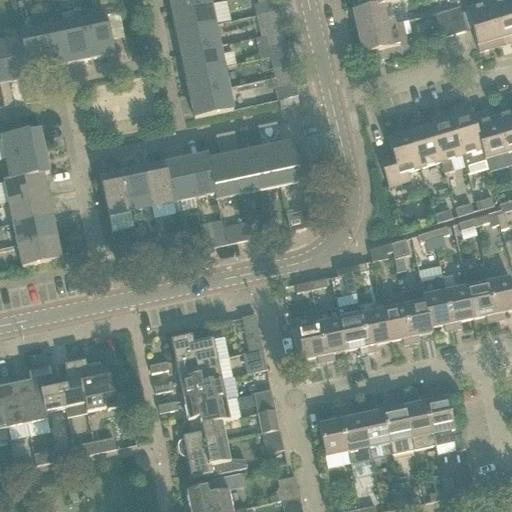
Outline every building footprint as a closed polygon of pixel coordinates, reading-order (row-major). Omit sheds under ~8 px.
[(168,0),(171,13),(211,5),(209,0),(168,0)] [(399,2),(408,0),(407,0),(352,0),(355,12),(352,12),(352,13),(399,2)] [(390,5),(408,1),(408,0),(399,2),(352,13),(357,34),(395,25),(390,5)] [(479,54),(501,47),(486,0),(485,0),(487,5),(466,12),(479,54)] [(511,12),(508,0),(486,0),(501,47),(511,44),(511,12)] [(176,35),(215,27),(211,5),(171,13),(176,35)] [(453,37),(466,34),(459,10),(446,13),(453,37)] [(441,40),(453,37),(446,13),(435,16),(441,40)] [(92,61),(113,56),(105,17),(84,22),(92,61)] [(71,65),(92,61),(84,22),(63,26),(71,65)] [(282,34),(280,25),(279,23),(258,28),(260,39),(264,38),(282,34)] [(408,55),(404,36),(401,24),(395,26),(395,25),(357,34),(362,56),(373,54),(375,63),(408,55)] [(49,69),(71,65),(63,26),(41,31),(49,69)] [(180,56),(219,48),(215,27),(176,35),(180,56)] [(28,74),(49,69),(41,31),(20,35),(28,74)] [(267,48),(285,44),(282,34),(264,38),(267,48)] [(34,104),(28,74),(20,35),(19,35),(20,40),(0,44),(0,45),(8,84),(20,82),(25,106),(34,104)] [(0,45),(0,93),(3,110),(13,108),(8,84),(0,45)] [(185,78),(224,69),(219,48),(180,56),(185,78)] [(292,76),(290,67),(289,65),(272,70),(274,80),(292,76)] [(189,99),(228,91),(224,69),(185,78),(189,99)] [(273,91),(294,85),(292,76),(274,80),(271,81),(266,82),(268,91),(273,91)] [(232,112),(228,93),(228,91),(189,99),(194,120),(232,112)] [(280,111),(299,107),(297,98),(278,103),(280,111)] [(495,119),(492,111),(472,117),(471,116),(484,162),(506,155),(495,119)] [(511,114),(495,119),(506,155),(511,153),(511,114)] [(471,116),(450,123),(461,158),(464,168),(464,170),(466,176),(486,170),(484,162),(471,116)] [(450,161),(461,158),(450,123),(429,129),(440,164),(444,176),(453,173),(450,161)] [(293,145),(281,148),(276,124),(267,126),(280,188),(302,184),(293,145)] [(259,193),(280,188),(267,126),(257,128),(262,152),(250,154),(259,193)] [(419,170),(440,164),(429,129),(409,135),(419,170)] [(5,161),(44,152),(39,131),(0,139),(5,161)] [(250,154),(239,157),(234,133),(224,135),(237,197),(259,193),(250,154)] [(216,202),(237,197),(224,135),(214,137),(219,161),(208,163),(207,157),(206,157),(216,202)] [(406,174),(419,170),(409,135),(387,142),(390,153),(378,156),(388,189),(409,183),(406,174)] [(9,182),(48,174),(44,152),(5,161),(9,182)] [(215,202),(216,202),(206,157),(185,161),(193,200),(214,196),(215,202)] [(172,205),(193,200),(185,161),(164,166),(172,205)] [(150,209),(172,205),(164,166),(142,170),(150,209)] [(129,214),(150,209),(142,170),(121,175),(129,214)] [(42,176),(48,175),(48,174),(9,182),(9,183),(4,184),(8,205),(47,197),(42,176)] [(132,230),(129,214),(121,175),(99,179),(111,234),(132,230)] [(13,226),(51,218),(47,197),(8,205),(13,226)] [(477,213),(493,208),(490,200),(474,204),(477,213)] [(503,216),(511,213),(511,202),(497,207),(499,212),(500,216),(503,215),(503,216)] [(456,220),(473,214),(470,206),(454,211),(456,220)] [(307,212),(296,214),(300,232),(301,231),(304,231),(311,229),(308,219),(307,212)] [(435,226),(451,221),(449,212),(433,217),(435,226)] [(494,218),(500,216),(499,212),(471,221),(474,230),(488,225),(490,231),(498,228),(494,218)] [(507,230),(503,216),(503,215),(500,216),(494,218),(498,228),(499,233),(507,230)] [(17,248),(56,240),(51,218),(13,226),(17,248)] [(460,234),(474,230),(471,221),(457,226),(460,234)] [(276,225),(266,227),(268,236),(277,234),(276,225)] [(446,229),(430,234),(432,242),(448,238),(446,229)] [(212,232),(216,249),(225,247),(222,230),(212,232)] [(418,246),(432,242),(430,234),(415,238),(418,246)] [(183,256),(192,254),(189,237),(179,239),(183,256)] [(179,239),(169,242),(172,258),(183,256),(179,239)] [(22,269),(60,261),(56,240),(17,248),(22,269)] [(393,263),(409,256),(405,242),(389,246),(392,254),(393,263)] [(510,266),(511,264),(511,242),(503,245),(509,266),(510,266)] [(140,265),(137,248),(136,244),(123,247),(127,268),(140,265)] [(140,265),(150,263),(146,246),(137,248),(140,265)] [(393,263),(392,254),(389,246),(369,252),(371,264),(387,261),(386,257),(391,255),(393,263)] [(366,274),(364,265),(349,269),(351,278),(366,274)] [(349,269),(335,272),(337,281),(343,280),(347,298),(356,296),(351,278),(349,269)] [(511,296),(509,280),(498,283),(495,270),(484,272),(494,323),(503,321),(501,315),(511,312),(511,296)] [(486,324),(494,323),(484,272),(463,277),(465,290),(472,321),(485,318),(486,324)] [(465,290),(455,292),(453,278),(442,280),(442,278),(441,279),(452,332),(460,330),(459,324),(472,321),(465,290)] [(444,333),(452,332),(441,279),(420,283),(422,290),(421,291),(429,330),(431,330),(443,327),(444,333)] [(326,289),(324,282),(324,281),(308,285),(310,293),(326,289)] [(295,296),(310,293),(308,285),(294,288),(295,296)] [(431,330),(429,330),(421,291),(400,295),(403,308),(411,346),(419,344),(418,338),(432,335),(431,330)] [(368,355),(360,317),(358,306),(348,308),(337,310),(345,353),(358,350),(360,356),(368,355)] [(403,347),(411,346),(403,308),(381,312),(388,344),(402,341),(403,347)] [(332,356),(345,353),(337,310),(316,315),(318,326),(326,364),(334,362),(332,356)] [(375,347),(388,344),(381,312),(360,317),(368,355),(376,353),(375,347)] [(248,355),(262,352),(254,317),(241,320),(248,355)] [(317,365),(326,364),(318,326),(295,331),(302,362),(316,359),(317,365)] [(213,341),(200,344),(198,336),(170,342),(174,362),(193,358),(195,365),(217,361),(213,341)] [(248,355),(242,356),(246,376),(266,372),(262,352),(248,355)] [(217,361),(195,365),(193,358),(174,362),(178,382),(198,378),(199,385),(221,381),(217,361)] [(87,384),(80,386),(86,415),(105,411),(106,413),(117,411),(115,397),(114,394),(112,395),(106,368),(104,359),(83,364),(87,384)] [(80,386),(87,384),(83,364),(63,368),(66,380),(57,382),(63,411),(64,411),(66,419),(86,415),(80,386)] [(150,376),(168,372),(166,364),(148,368),(150,376)] [(57,382),(51,383),(49,371),(28,375),(32,396),(39,395),(45,423),(47,423),(45,415),(63,411),(57,382)] [(39,395),(32,396),(28,375),(29,383),(9,388),(13,408),(21,406),(25,427),(45,423),(39,395)] [(221,381),(199,385),(198,378),(178,382),(183,402),(202,398),(204,405),(225,401),(221,381)] [(154,396),(173,392),(171,384),(153,388),(154,396)] [(267,384),(257,386),(259,395),(269,392),(267,384)] [(21,406),(13,408),(9,388),(0,389),(0,410),(1,410),(6,431),(25,427),(21,406)] [(447,400),(433,403),(431,397),(422,399),(433,448),(453,444),(455,454),(465,452),(460,429),(453,430),(447,400)] [(225,401),(204,405),(202,398),(183,402),(187,423),(191,422),(192,429),(229,421),(225,401)] [(412,453),(433,448),(422,399),(415,400),(416,406),(403,409),(412,453)] [(159,416),(176,412),(174,404),(157,408),(159,416)] [(403,409),(390,412),(389,406),(380,408),(391,457),(412,453),(403,409)] [(391,458),(391,457),(380,408),(373,409),(374,415),(360,418),(370,462),(368,450),(388,446),(391,458)] [(274,412),(257,416),(259,425),(276,422),(275,415),(274,412)] [(360,418),(348,421),(347,415),(337,417),(346,454),(349,467),(370,462),(360,418)] [(324,459),(346,454),(337,417),(330,418),(332,424),(318,427),(324,459)] [(221,424),(230,422),(229,421),(192,429),(194,437),(182,439),(183,442),(180,444),(178,446),(178,449),(179,453),(180,456),(183,457),(186,458),(186,459),(206,455),(204,447),(225,443),(221,424)] [(263,446),(280,442),(278,432),(261,435),(263,446)] [(115,452),(115,451),(113,440),(92,444),(92,445),(95,456),(115,452)] [(244,462),(229,461),(225,443),(204,447),(206,455),(186,459),(191,480),(218,475),(218,476),(246,471),(244,462)] [(95,456),(92,445),(92,444),(71,449),(74,460),(95,456)] [(74,460),(71,449),(51,453),(52,453),(54,465),(74,460)] [(54,465),(52,453),(51,453),(33,457),(35,468),(54,465)] [(278,490),(296,486),(294,479),(277,483),(278,490)] [(231,511),(228,493),(215,495),(213,488),(185,493),(189,511),(199,511),(208,510),(208,511),(231,511)] [(453,492),(443,494),(445,502),(460,499),(460,498),(458,490),(453,492)] [(434,496),(428,497),(430,505),(445,502),(443,494),(435,495),(434,496)] [(282,510),(300,506),(299,499),(281,503),(282,510)] [(418,508),(418,507),(416,499),(401,503),(403,511),(418,508)] [(387,511),(396,511),(403,511),(401,503),(386,506),(387,511)]
